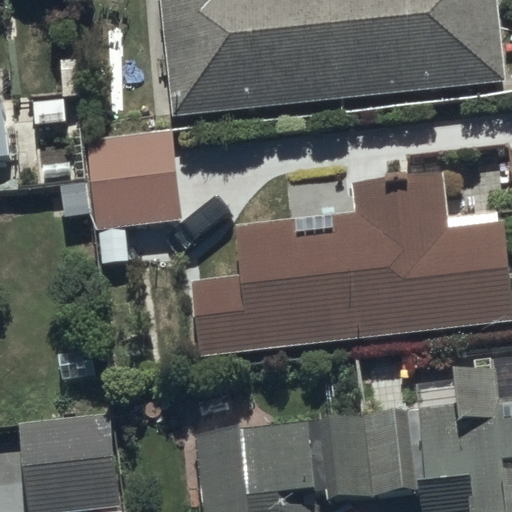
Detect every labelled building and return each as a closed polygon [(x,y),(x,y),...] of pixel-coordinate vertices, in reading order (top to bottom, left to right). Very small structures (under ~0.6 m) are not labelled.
[(162,0),(178,129),(500,96),(492,0),(162,0)] [(0,163),(9,162),(2,97),(0,97),(0,163)] [(130,274),(127,240),(182,236),(174,143),(85,151),(93,243),(102,243),(104,276),(130,274)] [(244,298),(200,301),(205,370),(511,346),(511,236),(511,230),(454,235),(450,188),(351,196),(354,235),(240,244),(244,298)] [(458,420),(198,445),(204,511),(404,511),(419,511),(503,511),(500,479),(511,477),(511,410),(503,411),(500,381),(455,386),(458,420)] [(111,414),(22,425),(32,511),(73,511),(122,506),(111,414)]
